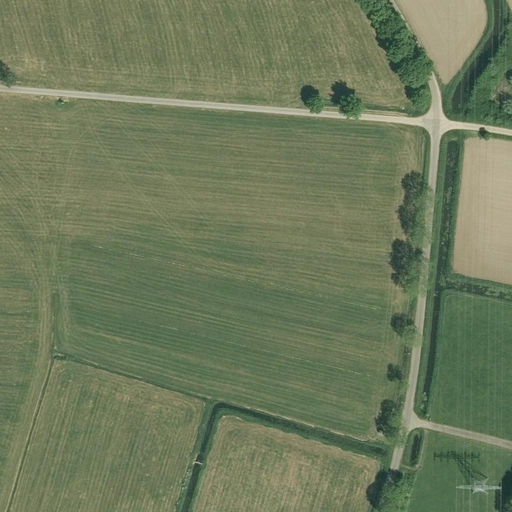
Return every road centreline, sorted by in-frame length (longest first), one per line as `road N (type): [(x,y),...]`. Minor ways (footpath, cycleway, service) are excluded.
road 1 (unclassified): [(435,123),(0,88)]
road 2 (unclassified): [(380,511),(420,354),(435,123)]
road 3 (unclassified): [(435,123),(430,73),(389,0)]
